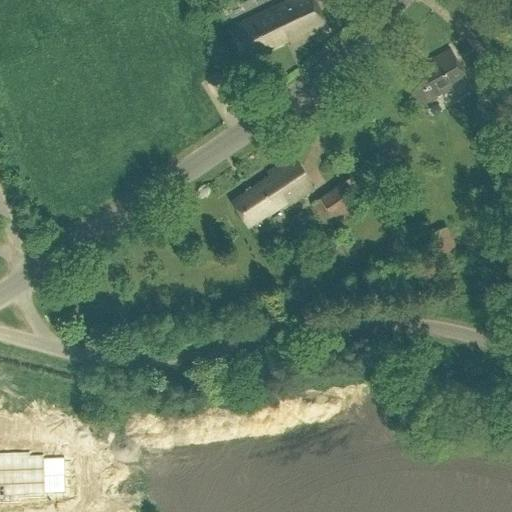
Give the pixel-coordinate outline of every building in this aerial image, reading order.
[(328,28),(314,0),(290,0),(231,29),(246,61),(288,41),(291,46),(328,28)] [(465,81),(449,52),(431,63),(434,68),(409,82),(422,106),(445,93),(465,81)] [(313,190),(293,158),(267,175),(270,179),(231,204),(246,228),(266,215),(267,217),(287,204),(288,206),(313,190)] [(364,196),(350,177),(310,205),(323,224),(330,219),(337,228),(357,214),(351,205),(364,196)] [(29,451),(0,452),(0,502),(18,502),(18,498),(44,497),(44,494),(65,493),(64,456),(43,457),(43,454),(29,455),(29,451)]
